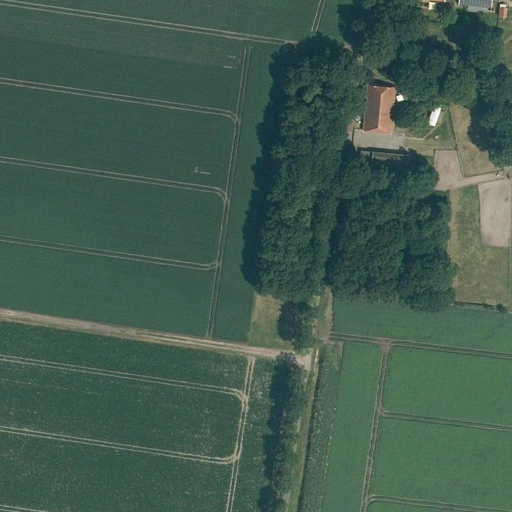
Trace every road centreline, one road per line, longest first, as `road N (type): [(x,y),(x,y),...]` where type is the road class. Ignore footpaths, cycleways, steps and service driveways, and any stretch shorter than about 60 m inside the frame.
road 1 (unclassified): [(284,511),(336,174),(374,0)]
road 2 (track): [(0,313),(307,358)]
